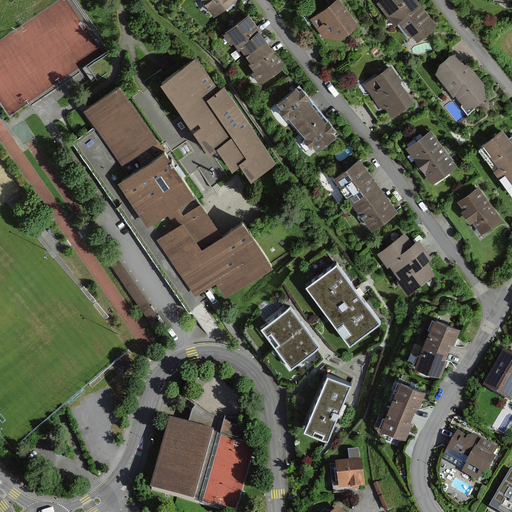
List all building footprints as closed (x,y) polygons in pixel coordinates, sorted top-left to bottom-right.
[(233,0),(200,0),(211,16),(233,0)] [(359,25),(339,0),(335,0),(310,19),(322,36),(339,40),(359,25)] [(417,0),(382,0),(378,3),(393,23),(399,18),(416,40),(436,24),(417,0)] [(247,50),(264,38),(258,30),(259,29),(248,13),(224,30),(231,39),(233,38),(239,45),(242,43),(247,50)] [(264,38),(247,50),(252,57),(251,58),(256,66),(254,67),(261,77),(283,61),(274,49),(272,50),(264,38)] [(465,66),(455,54),(447,55),(438,62),(436,70),(464,107),(476,105),(485,98),(484,85),(468,63),(465,66)] [(195,58),(158,84),(206,154),(215,148),(230,169),(237,164),(248,180),(275,162),(223,87),(217,91),(195,58)] [(390,64),(364,84),(382,107),(384,105),(392,116),(413,99),(399,81),(401,78),(390,64)] [(136,154),(157,139),(119,81),(82,106),(121,163),(136,154)] [(296,125),(316,109),(306,96),(308,95),(301,87),(300,89),(297,85),(277,101),(281,107),(280,108),(286,116),(288,115),(296,125)] [(316,109),(296,125),(306,136),(304,137),(311,145),(312,144),(315,148),(335,132),(333,129),(335,127),(328,119),(326,120),(316,109)] [(480,144),(498,169),(511,159),(511,143),(501,129),(480,144)] [(430,130),(406,148),(432,184),(457,166),(430,130)] [(136,154),(141,162),(165,146),(157,139),(136,154)] [(118,180),(147,223),(168,213),(178,205),(195,187),(165,146),(141,162),(118,180)] [(337,174),(354,199),(377,183),(359,159),(337,174)] [(511,159),(498,169),(511,187),(511,159)] [(354,199),(372,224),(394,208),(377,183),(354,199)] [(168,213),(175,225),(183,219),(202,245),(220,229),(195,187),(178,205),(168,213)] [(500,219),(478,187),(456,201),(478,233),(500,219)] [(175,225),(157,237),(195,294),(216,280),(225,294),(273,258),(243,215),(220,229),(202,245),(183,219),(175,225)] [(392,258),(397,265),(423,246),(418,239),(412,243),(404,232),(381,248),(389,260),(392,258)] [(429,255),(423,246),(397,265),(402,273),(400,275),(408,287),(431,271),(423,259),(429,255)] [(384,322),(340,263),(310,285),(355,344),(384,322)] [(305,324),(290,305),(263,325),(277,344),(305,324)] [(435,319),(426,341),(448,351),(457,329),(435,319)] [(319,344),(305,324),(277,344),(291,364),(319,344)] [(426,341),(416,363),(438,372),(448,351),(426,341)] [(511,400),(511,358),(502,353),(482,389),(510,405),(511,400)] [(117,367),(123,374),(134,365),(127,357),(117,367)] [(327,435),(351,380),(328,369),(301,424),(327,435)] [(401,380),(392,402),(413,411),(423,390),(401,380)] [(392,402),(382,423),(404,433),(413,411),(392,402)] [(197,424),(170,417),(150,486),(194,498),(213,429),(197,424)] [(221,432),(240,438),(243,426),(223,420),(221,432)] [(457,434),(445,458),(482,476),(496,448),(474,437),(466,439),(457,434)] [(361,461),(334,465),(338,490),(365,486),(361,461)] [(511,511),(511,468),(486,511),(511,511)]
